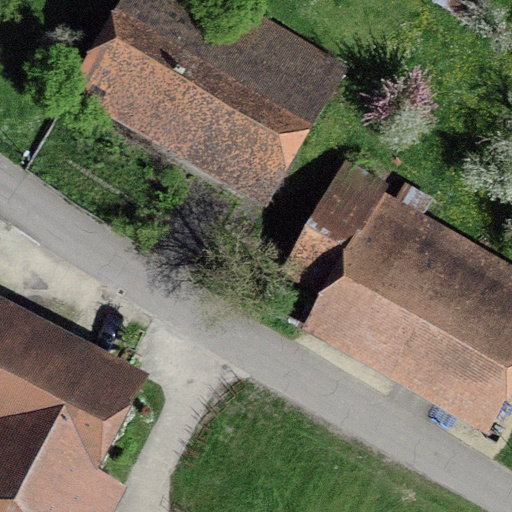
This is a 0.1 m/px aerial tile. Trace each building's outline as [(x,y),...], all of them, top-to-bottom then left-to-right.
[(127,0),(82,78),(273,191),(325,103),(282,77),(271,96),(153,25),(160,11),(153,7),(157,0),(127,0)] [(485,0),(432,0),(431,2),(470,26),(485,0)] [(345,166),(286,272),(325,294),(381,197),(385,189),(345,166)] [(511,370),(511,272),(381,197),(325,294),(313,315),(486,415),(511,370)] [(84,473),(124,398),(0,333),(0,508),(7,511),(103,511),(115,490),(84,473)]
